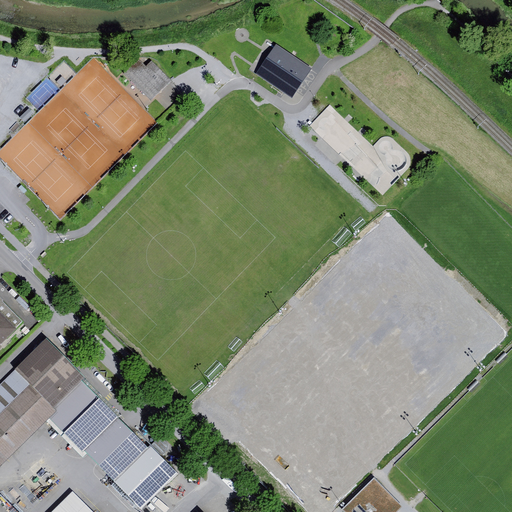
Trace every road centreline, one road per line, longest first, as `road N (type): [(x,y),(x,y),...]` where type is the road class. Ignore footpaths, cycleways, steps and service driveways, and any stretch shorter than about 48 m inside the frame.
road 1 (track): [(41,236),(91,226),(229,86),(244,82),(297,108),(332,66),(370,45),(398,12),(436,5)]
road 2 (tertiary): [(0,250),(256,511)]
